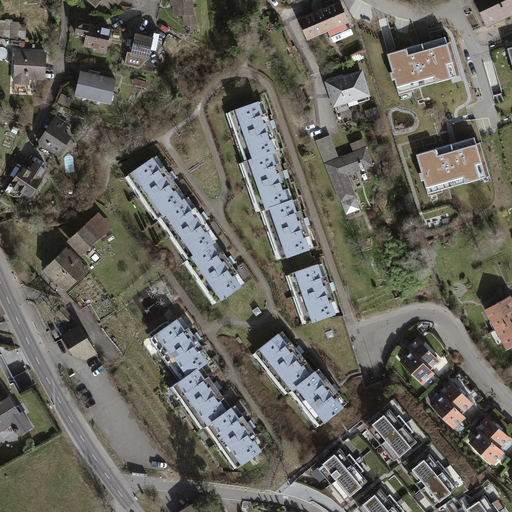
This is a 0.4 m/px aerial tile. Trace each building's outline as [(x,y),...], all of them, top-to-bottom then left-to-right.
[(96,0),(109,11),(118,0),(96,0)] [(169,0),(170,8),(172,7),(174,19),(183,18),(184,27),(197,25),(193,0),(169,0)] [(511,0),(474,0),(477,5),(480,3),(490,23),(511,12),(511,0)] [(340,2),(298,20),(307,42),(330,32),(334,43),(353,35),(340,2)] [(100,27),(77,21),(73,37),(85,40),(83,47),(94,50),(93,53),(106,56),(112,28),(100,25),(100,27)] [(12,40),(27,40),(27,24),(12,24),(12,40)] [(159,40),(136,35),(131,58),(148,62),(151,49),(156,51),(159,40)] [(386,41),(373,43),(375,58),(389,55),(386,41)] [(422,46),(390,55),(400,93),(453,79),(451,72),(456,70),(452,56),(446,58),(444,51),(450,49),(449,43),(423,50),(422,46)] [(48,51),(15,49),(13,83),(29,84),(30,78),(46,79),(48,51)] [(362,68),(325,81),(333,107),(371,94),(362,68)] [(118,77),(81,69),(76,95),(112,103),(118,77)] [(67,95),(61,92),(57,101),(69,107),(73,99),(66,96),(67,95)] [(262,112),(258,100),(226,111),(243,159),(239,160),(257,211),(261,210),(278,259),(310,248),(305,234),(309,233),(300,207),(297,209),(292,195),(287,197),(283,186),(287,185),(279,161),(276,162),(272,150),(275,149),(271,136),(275,135),(266,110),(262,112)] [(69,124),(56,114),(37,142),(57,156),(72,135),(65,130),(69,124)] [(319,139),(316,140),(346,215),(360,209),(345,171),(360,165),(362,169),(372,165),(365,148),(339,158),(337,153),(334,154),(329,139),(320,143),(319,139)] [(450,146),(418,155),(428,193),(481,179),(479,172),(484,170),(480,157),(474,158),(472,151),(479,149),(477,143),(451,150),(450,146)] [(154,155),(123,176),(154,220),(156,219),(185,260),(183,262),(213,305),(243,284),(235,272),(238,270),(223,249),(221,251),(214,241),(216,239),(208,228),(211,226),(196,204),(193,207),(186,197),(184,198),(177,187),(180,185),(165,163),(161,165),(154,155)] [(30,166),(23,162),(4,190),(14,196),(25,195),(31,199),(45,177),(44,176),(49,168),(35,159),(30,166)] [(99,211),(68,240),(81,255),(84,252),(96,264),(103,258),(92,246),(113,227),(99,211)] [(67,245),(43,269),(65,291),(89,267),(67,245)] [(319,263),(287,274),(304,323),(336,313),(331,298),(335,297),(327,273),(323,274),(319,263)] [(511,295),(511,293),(484,309),(507,348),(511,344),(511,295)] [(74,316),(63,306),(55,314),(66,324),(74,316)] [(187,325),(179,314),(148,335),(177,378),(169,384),(201,431),(207,427),(235,468),(262,449),(255,437),(258,435),(244,415),(241,417),(233,406),(228,409),(221,398),(224,396),(210,376),(207,378),(199,367),(209,360),(202,349),(206,346),(190,323),(187,325)] [(80,322),(61,334),(74,356),(86,361),(98,354),(80,322)] [(279,332),(250,355),(283,396),(288,392),(316,429),(345,406),(336,395),(339,393),(326,376),(323,379),(315,368),(310,372),(302,362),(306,360),(290,339),(286,342),(279,332)] [(410,350),(400,361),(423,384),(435,372),(432,369),(441,361),(417,337),(407,347),(410,350)] [(0,356),(0,441),(29,426),(11,393),(18,390),(0,356)] [(442,394),(431,405),(454,429),(467,417),(464,413),(474,403),(451,379),(438,391),(442,394)] [(390,410),(368,428),(395,460),(417,442),(390,410)] [(479,431),(469,442),(494,464),(505,452),(502,449),(511,438),(511,437),(487,415),(476,428),(479,431)] [(340,449),(318,467),(345,499),(367,481),(340,449)] [(429,454),(408,473),(435,505),(456,486),(429,454)] [(399,511),(380,489),(358,507),(362,511),(399,511)] [(495,511),(484,497),(467,509),(468,511),(495,511)] [(208,511),(200,498),(179,511),(208,511)]
